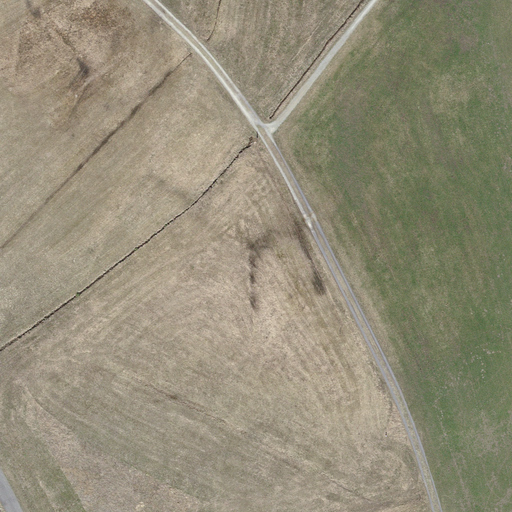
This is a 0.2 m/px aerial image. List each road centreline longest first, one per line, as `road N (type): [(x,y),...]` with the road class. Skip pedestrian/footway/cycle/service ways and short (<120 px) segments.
road 1 (track): [(264,133),(399,400),(436,511)]
road 2 (track): [(149,0),(213,63),(264,133)]
